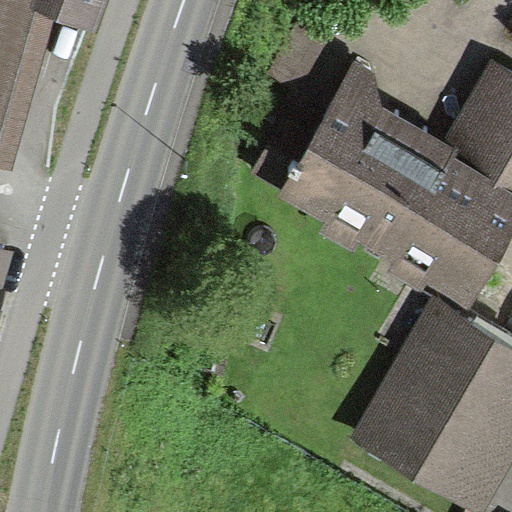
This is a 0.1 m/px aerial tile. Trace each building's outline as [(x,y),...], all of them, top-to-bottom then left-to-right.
[(0,0),(0,159),(10,163),(60,12),(92,23),(99,0),(0,0)] [(357,55),(283,181),(468,287),(511,211),(511,65),(492,54),(458,113),(357,55)] [(275,179),(299,142),(278,129),(255,166),(275,179)] [(0,291),(19,229),(0,223),(0,291)] [(358,428),(482,499),(511,446),(511,337),(436,293),(358,428)]
